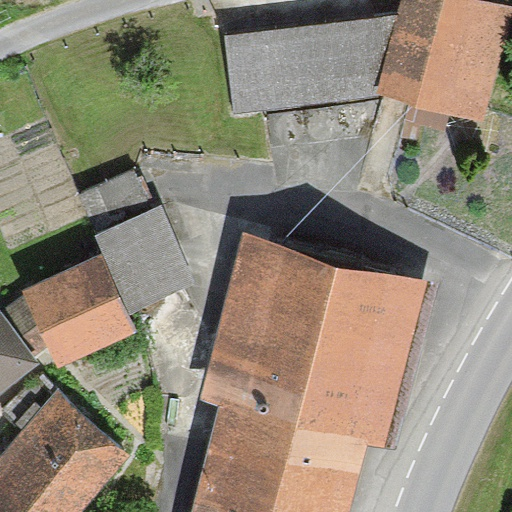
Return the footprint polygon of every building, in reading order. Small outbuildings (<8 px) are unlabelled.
[(394,0),(391,14),(229,32),(237,106),(385,90),(481,113),(506,0),(394,0)] [(133,324),(124,304),(192,274),(159,200),(149,204),(133,168),(80,191),(104,247),(23,282),(57,358),(133,324)] [(344,511),(408,268),(245,226),(203,388),(223,393),(191,511),(344,511)] [(0,381),(36,355),(0,306),(0,381)] [(0,511),(72,511),(129,449),(58,386),(0,451),(0,511)]
